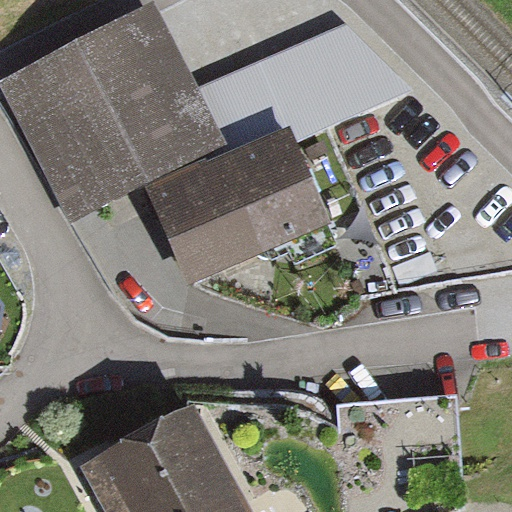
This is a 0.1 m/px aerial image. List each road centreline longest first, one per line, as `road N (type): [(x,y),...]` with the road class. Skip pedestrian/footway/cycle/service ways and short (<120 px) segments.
road 1 (residential): [(462,340),(275,368),(166,365),(90,335)]
road 2 (residential): [(0,174),(90,335)]
